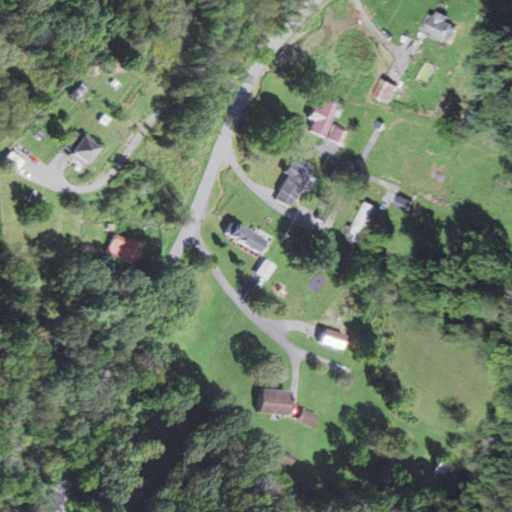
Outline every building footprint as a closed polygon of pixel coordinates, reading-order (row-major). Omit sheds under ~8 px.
[(458,26),(449,21),(451,16),(437,9),(426,32),(450,44),(458,26)] [(389,101),(397,85),(385,79),(377,96),(389,101)] [(338,103),(322,97),(318,108),(313,106),(304,130),(342,144),(347,130),(330,124),(338,103)] [(62,153),(88,166),(99,145),(73,131),(62,153)] [(23,162),(10,151),(2,162),(15,172),(23,162)] [(272,199),(291,208),(311,166),(293,157),(272,199)] [(377,206),(370,202),(350,240),(357,243),(377,206)] [(267,240),(230,221),(223,235),(260,254),(267,240)] [(106,249),(135,259),(141,243),(112,233),(106,249)] [(345,336),(322,327),(317,342),(340,350),(345,336)] [(258,414),(287,414),(287,389),(258,389),(258,414)] [(311,427),(316,415),(301,409),(296,421),(311,427)]
